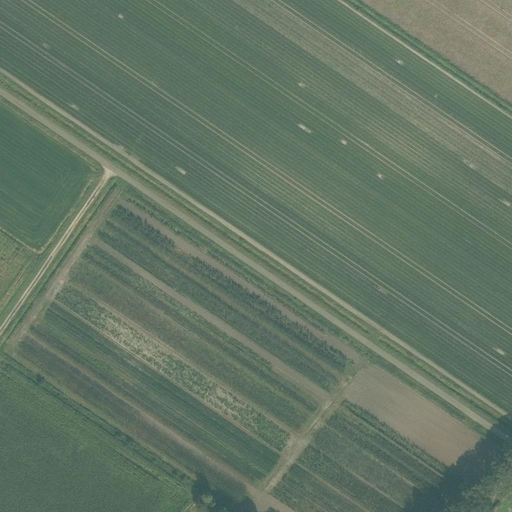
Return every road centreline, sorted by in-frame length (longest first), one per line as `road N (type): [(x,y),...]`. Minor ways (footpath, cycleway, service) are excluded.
road 1 (unclassified): [(511,443),(0,91)]
road 2 (track): [(113,171),(0,337)]
